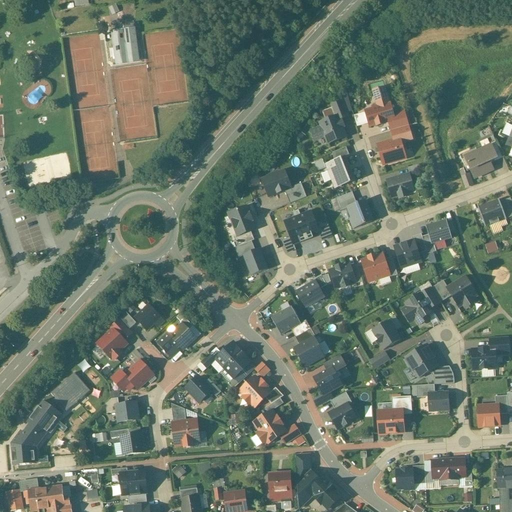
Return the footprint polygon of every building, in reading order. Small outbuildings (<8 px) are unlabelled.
[(133,29),(123,30),(124,38),(114,39),(117,60),(137,57),(133,29)] [(394,120),(390,105),(389,105),(387,99),(376,102),(378,106),(372,108),(373,109),(366,112),(370,127),(376,125),(377,126),(384,124),(384,123),(394,120)] [(337,119),(320,126),(328,146),(345,140),(337,119)] [(391,132),(394,141),(400,139),(401,143),(412,140),(408,127),(391,132)] [(394,141),(377,146),(383,165),(406,159),(401,143),(400,139),(394,141)] [(479,143),(483,150),(491,147),(496,159),(489,162),(490,165),(503,159),(495,142),(490,145),(487,139),(479,143)] [(483,150),(465,158),(474,179),(493,170),(490,165),(489,162),(496,159),(491,147),(483,150)] [(344,161),(327,168),(335,189),(352,182),(344,161)] [(417,166),(407,169),(409,174),(418,172),(417,166)] [(278,173),(268,177),(268,178),(262,180),(269,197),(279,193),(278,192),(284,190),(285,191),(291,189),(284,171),(278,174),(278,173)] [(408,175),(388,181),(393,197),(399,196),(400,199),(408,196),(407,194),(413,192),(408,175)] [(469,175),(462,177),(466,188),(473,186),(469,175)] [(506,220),(511,217),(511,202),(510,199),(500,203),(506,220)] [(499,200),(477,208),(485,228),(506,220),(500,203),(499,200)] [(364,204),(347,210),(354,228),(370,222),(364,204)] [(237,236),(255,229),(247,207),(229,214),(237,236)] [(306,239),(319,234),(310,213),(298,218),(306,239)] [(294,244),(306,239),(298,218),(285,222),(294,244)] [(444,223),(429,228),(434,245),(449,240),(444,223)] [(396,244),(402,267),(423,261),(416,238),(396,244)] [(243,255),(251,275),(271,268),(263,247),(243,255)] [(383,258),(364,263),(370,282),(388,276),(383,258)] [(336,269),(329,272),(335,290),(342,287),(343,289),(349,287),(349,285),(355,283),(350,268),(349,265),(343,267),(342,266),(336,268),(336,269)] [(357,266),(350,268),(355,283),(355,285),(363,282),(357,266)] [(313,280),(315,283),(315,282),(320,290),(327,286),(326,285),(322,278),(321,276),(313,280)] [(328,276),(322,278),(326,285),(331,283),(328,276)] [(448,289),(447,289),(452,296),(458,307),(477,296),(466,278),(448,289)] [(443,281),(432,288),(441,303),(452,296),(447,289),(448,289),(443,281)] [(315,283),(297,292),(306,308),(324,298),(320,290),(315,282),(315,283)] [(431,289),(422,294),(431,308),(440,303),(431,289)] [(422,294),(405,304),(417,322),(419,326),(429,320),(426,316),(431,314),(432,309),(431,308),(422,294)] [(135,319),(147,331),(154,324),(157,328),(164,322),(149,306),(135,319)] [(273,317),(283,334),(302,323),(292,306),(273,317)] [(130,328),(137,323),(128,311),(121,316),(130,328)] [(132,334),(120,321),(112,329),(113,331),(124,342),(132,334)] [(389,321),(372,332),(383,350),(400,340),(389,321)] [(195,338),(183,325),(170,336),(179,346),(183,350),(193,340),(195,338)] [(310,329),(295,338),(299,346),(313,339),(315,338),(310,329)] [(112,358),(113,359),(117,359),(120,356),(120,352),(119,351),(126,345),(124,342),(113,331),(98,345),(111,359),(112,358)] [(168,334),(158,343),(171,358),(178,351),(176,349),(179,346),(170,336),(168,334)] [(299,346),(295,349),(305,367),(323,357),(313,339),(299,346)] [(496,340),(491,340),(489,340),(489,341),(490,349),(494,349),(494,355),(507,354),(508,354),(508,353),(507,340),(507,339),(496,340)] [(233,343),(216,359),(225,369),(241,354),(237,350),(238,349),(233,343)] [(426,346),(406,358),(407,360),(405,361),(412,372),(414,371),(419,379),(429,372),(437,367),(433,360),(435,359),(428,348),(427,348),(426,346)] [(490,349),(473,350),(472,350),(472,351),(473,370),(473,371),(474,370),(495,369),(495,368),(494,355),(494,349),(490,349)] [(384,353),(369,362),(374,370),(389,360),(384,353)] [(241,354),(225,369),(234,378),(251,363),(245,357),(245,358),(241,354)] [(209,356),(197,367),(202,373),(214,362),(209,356)] [(153,375),(140,361),(124,376),(137,390),(153,375)] [(255,368),(263,377),(271,369),(263,361),(255,368)] [(449,367),(437,368),(437,367),(429,372),(433,379),(434,385),(454,384),(454,380),(453,375),(450,369),(449,367)] [(332,369),(314,379),(324,396),(342,386),(332,369)] [(53,391),(68,409),(89,392),(74,374),(53,391)] [(198,377),(186,389),(199,403),(211,392),(204,384),(198,377)] [(255,378),(239,392),(244,397),(242,399),(248,405),(250,403),(255,408),(265,398),(270,394),(265,389),(267,387),(261,381),(259,383),(255,378)] [(221,393),(209,380),(204,384),(211,392),(216,397),(221,393)] [(434,385),(416,386),(417,398),(428,398),(428,395),(434,394),(434,385)] [(275,389),(270,394),(265,398),(271,405),(280,399),(283,397),(275,389)] [(434,394),(428,395),(428,398),(429,412),(448,411),(447,393),(434,394)] [(111,400),(106,405),(106,414),(117,412),(116,406),(119,406),(118,399),(111,400)] [(271,405),(270,406),(273,411),(283,404),(280,399),(271,405)] [(11,445),(13,466),(35,464),(33,450),(60,415),(43,402),(27,424),(30,426),(23,434),(21,432),(11,445)] [(119,406),(116,406),(117,412),(118,423),(138,420),(136,404),(119,406)] [(184,410),(171,404),(173,424),(186,422),(184,410)] [(347,404),(329,414),(338,430),(356,420),(352,413),(353,413),(350,407),(349,408),(347,404)] [(270,406),(265,409),(268,414),(271,412),(273,411),(270,406)] [(497,407),(477,408),(479,430),(499,429),(497,407)] [(268,414),(254,423),(260,432),(256,435),(263,445),(266,442),(268,444),(279,437),(285,433),(285,432),(281,426),(282,426),(277,418),(276,418),(271,412),(268,414)] [(401,413),(379,414),(380,436),(402,435),(401,413)] [(231,424),(240,424),(241,414),(231,414),(231,424)] [(173,424),(172,424),(173,432),(172,432),(173,439),(174,439),(175,446),(184,445),(184,449),(192,448),(192,444),(199,443),(196,421),(186,422),(173,424)] [(294,426),(285,432),(285,433),(279,437),(285,445),(300,435),(294,426)] [(128,430),(110,433),(111,439),(121,438),(121,437),(129,436),(128,430)] [(107,432),(96,433),(97,442),(107,441),(107,432)] [(129,436),(121,437),(121,438),(124,456),(143,453),(140,434),(129,436)] [(465,460),(448,461),(450,486),(459,486),(459,479),(466,478),(466,472),(465,460)] [(441,487),(450,486),(448,461),(432,462),(432,472),(433,480),(440,480),(441,487)] [(178,477),(186,473),(181,464),(173,469),(178,477)] [(424,467),(411,467),(412,469),(413,485),(426,485),(425,473),(424,467)] [(405,470),(396,471),(397,490),(404,490),(405,491),(413,490),(413,485),(412,469),(405,469),(405,470)] [(511,470),(497,471),(498,489),(499,489),(508,489),(507,488),(511,488),(511,470)] [(432,472),(425,473),(426,485),(434,484),(433,480),(432,472)] [(121,475),(122,485),(145,483),(144,473),(121,475)] [(319,482),(310,473),(297,486),(297,491),(298,499),(298,508),(313,495),(315,497),(314,498),(321,505),(322,504),(327,510),(339,498),(334,492),(335,491),(328,484),(327,485),(322,480),(319,482)] [(289,474),(269,476),(270,493),(271,493),(271,501),(284,500),(284,501),(291,500),(290,491),(289,474)] [(122,485),(123,495),(146,493),(145,483),(122,485)] [(62,487),(27,491),(30,511),(34,511),(44,511),(44,510),(65,508),(62,487)] [(88,490),(89,498),(99,497),(98,489),(88,490)] [(196,489),(179,492),(181,500),(198,497),(196,489)] [(220,489),(214,490),(215,502),(222,501),(220,489)] [(508,489),(499,489),(499,501),(508,501),(508,489)] [(244,492),(224,495),(226,511),(236,511),(238,511),(248,509),(247,501),(245,501),(244,492)] [(473,493),(463,493),(463,503),(473,503),(473,493)] [(200,511),(198,497),(181,500),(182,511),(200,511)] [(499,501),(499,502),(499,511),(511,511),(511,500),(508,501),(499,501)]
